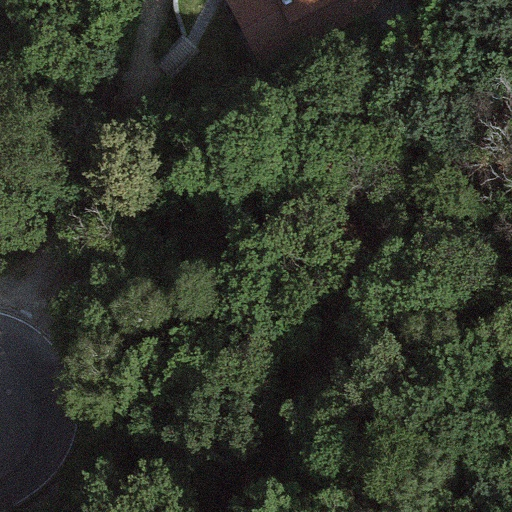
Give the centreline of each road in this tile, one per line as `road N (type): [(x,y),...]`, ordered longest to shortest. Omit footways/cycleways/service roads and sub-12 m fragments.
road 1 (track): [(118,0),(89,143),(19,321),(15,368),(56,307),(179,227),(278,180),(324,187),(366,211)]
road 2 (track): [(366,211),(362,285),(341,352),(256,511)]
road 3 (tertiary): [(0,365),(15,368),(33,397),(40,436),(0,480)]
